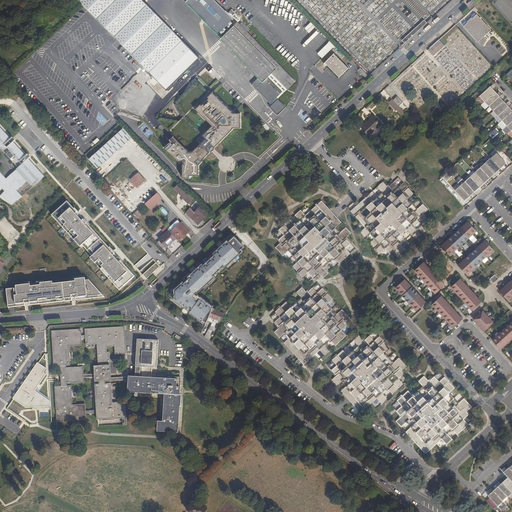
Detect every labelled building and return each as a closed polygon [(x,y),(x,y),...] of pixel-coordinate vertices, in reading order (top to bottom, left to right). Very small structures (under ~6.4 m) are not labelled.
[(167,91),(199,59),(142,0),(79,0),(79,1),(167,91)] [(216,0),(186,0),(185,1),(218,35),(234,19),(216,0)] [(478,42),(481,39),(480,38),(482,36),(483,37),(491,30),(478,15),(464,27),(478,42)] [(402,40),(405,43),(427,23),(424,20),(402,40)] [(257,88),(271,102),(279,95),(277,92),(265,80),(268,77),(271,74),(287,89),(295,81),(237,22),(220,39),(262,83),(257,88)] [(444,46),(439,40),(428,50),(433,56),(444,46)] [(316,53),(321,58),(333,47),(328,42),(316,53)] [(334,54),(332,55),(325,63),(327,65),(339,77),(348,68),(334,54)] [(360,72),(366,78),(368,76),(362,70),(360,72)] [(280,89),(277,92),(279,95),(271,102),(269,105),(270,106),(276,100),(287,89),(271,74),(268,77),(280,89)] [(495,92),(493,89),(491,86),(489,88),(480,96),(477,98),(482,104),(485,101),(493,94),(495,92)] [(203,135),(215,147),(235,127),(241,127),(242,113),(235,112),(213,91),(195,109),(212,126),(203,135)] [(497,94),(495,92),(493,94),(485,101),(482,104),(486,108),(489,106),(498,98),(500,96),(499,96),(497,94)] [(489,106),(493,111),(502,103),(504,101),(502,99),(500,96),(498,98),(489,106)] [(397,97),(393,100),(399,106),(403,103),(397,97)] [(389,103),(396,111),(400,108),(399,106),(393,100),(392,99),(389,103)] [(277,115),(284,108),(276,100),(269,107),(277,115)] [(123,101),(121,109),(129,111),(130,102),(123,101)] [(506,104),(504,101),(502,103),(493,111),(491,113),(496,118),(498,116),(507,108),(509,106),(508,106),(506,104)] [(498,116),(502,120),(511,113),(511,111),(511,109),(509,106),(507,108),(498,116)] [(502,120),(507,126),(511,121),(511,111),(511,113),(502,120)] [(369,135),(381,125),(373,116),(362,127),(369,135)] [(0,198),(11,206),(22,196),(17,190),(26,182),(32,187),(44,176),(29,159),(31,157),(12,136),(10,138),(0,126),(0,198)] [(492,138),(501,130),(497,126),(488,134),(492,138)] [(132,138),(123,128),(113,138),(121,147),(132,138)] [(200,161),(209,152),(200,143),(191,152),(187,152),(187,151),(173,136),(168,140),(170,142),(163,148),(178,162),(182,161),(183,163),(181,165),(182,178),(189,178),(191,176),(191,175),(197,175),(197,165),(201,162),(200,161)] [(121,147),(113,138),(89,159),(98,168),(121,147)] [(500,169),(504,165),(506,163),(504,161),(497,153),(491,158),(498,167),(500,169)] [(491,158),(485,163),(493,172),(495,174),(497,172),(500,169),(498,167),(491,158)] [(481,167),(488,176),(490,178),(492,176),(495,174),(493,172),(485,163),(485,164),(481,167)] [(478,164),(472,169),(473,170),(475,172),(481,167),(478,164)] [(481,167),(475,172),(483,181),(485,183),(487,181),(490,178),(488,176),(481,167)] [(471,176),(471,177),(478,185),(480,187),(482,185),(485,183),(483,181),(475,172),(471,176)] [(131,180),(137,187),(145,180),(138,173),(131,180)] [(471,177),(465,182),(473,190),(475,192),(477,190),(480,187),(478,185),(471,177)] [(408,198),(413,194),(403,183),(398,188),(393,182),(388,187),(383,182),(377,187),(382,192),(377,197),(372,192),(351,211),(365,227),(360,232),(365,238),(370,233),(375,238),(370,243),(379,254),(385,249),(390,254),(392,252),(397,257),(405,250),(400,244),(411,235),(416,240),(427,230),(422,225),(427,220),(422,214),(428,210),(423,204),(418,209),(408,198)] [(465,182),(461,186),(468,194),(470,196),(472,194),(475,192),(473,190),(465,182)] [(184,198),(188,193),(179,184),(174,188),(184,198)] [(463,199),(465,201),(467,199),(470,196),(468,194),(461,186),(456,190),(463,199)] [(147,201),(156,194),(152,189),(143,197),(147,201)] [(133,215),(137,211),(120,192),(119,194),(116,196),(133,215)] [(145,204),(152,212),(158,206),(158,202),(162,198),(157,193),(156,194),(147,201),(145,204)] [(183,199),(188,204),(194,199),(188,193),(184,198),(183,199)] [(336,227),(341,223),(336,217),(322,201),(306,216),(301,210),(295,215),(300,221),(295,226),(290,220),(279,230),(284,235),(278,240),(281,243),(275,247),(283,256),(288,251),(298,261),(293,266),(303,277),(308,272),(313,278),(318,273),(323,278),(328,273),(323,268),(334,258),(339,264),(350,254),(345,248),(350,243),(345,238),(351,233),(346,228),(340,233),(336,227)] [(120,290),(135,276),(67,202),(52,215),(120,290)] [(198,224),(208,213),(201,206),(193,213),(189,210),(186,213),(198,224)] [(144,213),(139,208),(137,211),(133,215),(136,219),(141,215),(144,213)] [(169,230),(170,232),(180,223),(177,220),(167,229),(169,230)] [(189,232),(190,230),(182,221),(180,223),(189,232)] [(470,224),(468,222),(461,228),(460,229),(458,230),(454,235),(452,236),(451,237),(446,241),(445,243),(441,246),(443,249),(444,250),(450,256),(451,255),(453,252),(455,251),(457,249),(458,248),(461,245),(462,244),(465,242),(466,241),(469,238),(470,237),(472,235),(474,234),(476,231),(471,225),(470,224)] [(180,223),(170,232),(176,238),(178,241),(189,232),(180,223)] [(166,247),(176,238),(170,232),(169,230),(159,239),(160,240),(166,246),(166,247)] [(244,245),(235,235),(229,241),(228,239),(225,242),(226,244),(223,247),(222,245),(214,252),(215,254),(204,264),(202,263),(194,270),(196,272),(193,274),(191,273),(188,276),(189,277),(185,282),(183,280),(174,288),(174,300),(184,308),(186,306),(188,308),(187,310),(202,321),(203,320),(206,322),(208,319),(209,316),(213,308),(209,306),(211,305),(198,295),(197,296),(195,294),(197,291),(198,292),(215,276),(213,275),(225,264),(226,266),(243,250),(242,248),(244,245)] [(157,242),(163,249),(166,246),(160,240),(157,242)] [(176,241),(166,252),(170,255),(180,245),(176,241)] [(464,263),(460,267),(462,269),(463,271),(469,276),(470,275),(472,273),(474,272),(476,269),(477,268),(480,266),(481,265),(484,262),(485,261),(488,259),(489,258),(491,255),(493,254),(495,252),(490,246),(489,245),(487,242),(480,248),(479,249),(477,251),(473,255),(471,256),(470,258),(465,262),(464,263)] [(418,267),(414,271),(418,275),(419,276),(421,278),(422,280),(424,282),(426,283),(428,286),(429,287),(431,290),(432,291),(435,294),(441,289),(442,287),(445,285),(439,279),(438,278),(436,276),(432,272),(431,270),(429,268),(424,262),(421,264),(420,266),(418,267)] [(156,263),(143,275),(147,279),(160,267),(156,263)] [(495,275),(490,280),(493,283),(499,279),(495,275)] [(399,284),(395,288),(399,292),(400,293),(402,296),(403,297),(406,300),(407,301),(409,303),(410,305),(412,307),(413,308),(416,311),(422,306),(423,305),(426,303),(420,296),(419,295),(417,293),(413,289),(412,287),(410,286),(405,279),(402,281),(401,283),(399,284)] [(455,284),(451,287),(454,291),(455,292),(458,295),(459,296),(461,299),(462,300),(465,303),(466,304),(468,306),(469,307),(472,310),(478,305),(479,304),(481,302),(476,296),(474,294),(473,292),(469,288),(467,286),(466,285),(460,279),(458,281),(456,282),(455,284)] [(16,289),(7,290),(9,308),(104,298),(89,281),(85,282),(85,280),(76,281),(76,283),(51,285),(51,284),(40,285),(40,287),(29,288),(29,286),(16,287),(16,289)] [(505,286),(499,292),(501,294),(502,296),(507,302),(509,301),(511,298),(511,297),(511,280),(508,284),(507,285),(505,286)] [(327,304),(332,299),(322,288),(317,293),(313,288),(307,293),(302,287),(297,292),(302,298),(291,307),(286,302),(275,312),(280,317),(275,322),(280,327),(274,332),(279,338),(285,333),(290,338),(284,343),(304,364),(320,350),(325,355),(330,350),(325,345),(330,340),(335,345),(346,336),(341,330),(347,325),(344,323),(349,318),(342,310),(337,314),(327,304)] [(437,299),(432,305),(435,308),(436,310),(439,312),(440,313),(442,316),(443,317),(446,320),(447,321),(449,324),(450,325),(453,328),(459,322),(460,321),(462,319),(457,313),(455,311),(454,310),(450,305),(448,304),(447,302),(441,296),(439,298),(437,299)] [(215,318),(218,310),(215,309),(217,306),(213,305),(213,308),(209,316),(208,319),(213,322),(213,321),(215,318)] [(222,312),(218,310),(215,318),(219,320),(220,320),(224,313),(226,313),(227,311),(224,309),(222,312)] [(474,318),(472,320),(478,326),(479,328),(483,332),(485,330),(486,328),(492,323),(491,322),(489,319),(488,318),(485,315),(484,314),(482,311),(476,317),(474,318)] [(497,348),(499,350),(506,344),(507,343),(509,342),(511,338),(511,321),(510,323),(509,324),(506,327),(505,328),(502,330),(501,331),(499,333),(497,334),(495,337),(494,338),(491,341),(496,346),(497,348)] [(54,366),(61,366),(62,387),(55,387),(55,393),(57,392),(57,402),(56,402),(57,422),(86,420),(86,414),(97,413),(97,420),(126,418),(125,403),(112,404),(111,384),(104,384),(104,382),(110,381),(110,378),(109,355),(106,356),(105,350),(113,349),(114,349),(114,357),(125,357),(126,357),(124,327),(85,329),(85,336),(81,336),(81,330),(52,331),(53,352),(54,352),(55,361),(53,361),(54,366)] [(384,352),(389,347),(379,337),(374,342),(369,336),(364,341),(359,336),(353,341),(358,346),(348,356),(343,350),(332,360),(337,365),(332,370),(337,376),(331,381),(336,386),(341,381),(346,387),(341,391),(361,413),(376,398),(381,404),(387,399),(382,393),(387,388),(392,394),(403,384),(398,379),(403,374),(401,371),(406,366),(399,358),(393,363),(384,352)] [(179,395),(181,378),(175,377),(175,380),(168,380),(168,374),(151,375),(152,366),(157,366),(158,341),(138,340),(137,354),(135,354),(134,366),(136,366),(135,376),(129,377),(129,380),(132,380),(132,392),(154,393),(155,392),(166,392),(166,394),(164,415),(159,415),(158,431),(176,432),(176,424),(173,424),(173,419),(178,420),(179,406),(181,407),(181,395),(179,395)] [(414,359),(419,355),(414,349),(409,354),(414,359)] [(50,406),(50,401),(35,391),(46,374),(44,372),(47,368),(45,354),(38,363),(37,362),(13,398),(14,399),(8,408),(26,420),(33,423),(51,421),(50,406)] [(325,365),(330,370),(335,366),(331,360),(325,365)] [(434,377),(429,382),(424,377),(419,381),(424,387),(413,397),(408,391),(397,401),(402,406),(397,411),(402,417),(396,421),(401,427),(407,422),(412,427),(406,432),(426,454),(442,439),(446,444),(452,439),(447,434),(452,429),(457,434),(468,425),(463,419),(469,414),(466,412),(471,407),(464,399),(459,404),(449,393),(454,388),(445,377),(439,382),(434,377)] [(506,470),(503,472),(505,473),(505,474),(506,475),(508,477),(510,479),(511,481),(511,470),(511,469),(509,467),(506,470)] [(508,477),(506,479),(503,482),(504,484),(511,492),(511,481),(510,479),(508,477)] [(503,482),(501,484),(498,486),(500,488),(507,497),(511,492),(504,484),(503,482)] [(498,486),(495,489),(494,491),(495,492),(503,501),(507,497),(500,488),(498,486)] [(494,491),(491,493),(488,495),(490,497),(498,505),(503,501),(495,492),(494,491)] [(490,497),(486,500),(494,509),(498,505),(490,497)] [(498,505),(501,509),(506,505),(503,501),(498,505)]
